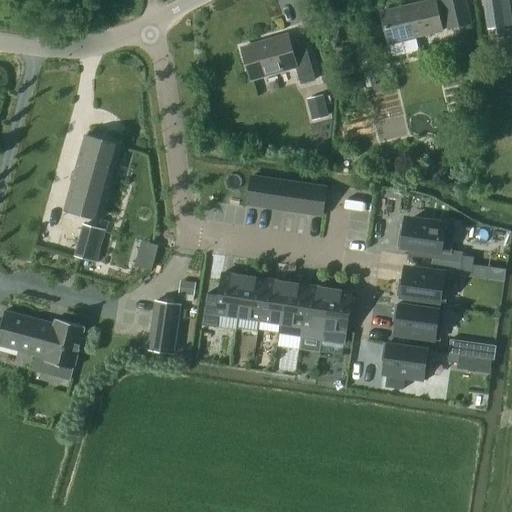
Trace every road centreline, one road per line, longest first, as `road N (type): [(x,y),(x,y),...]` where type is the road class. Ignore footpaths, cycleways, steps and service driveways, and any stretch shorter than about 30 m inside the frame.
road 1 (residential): [(153,20),(188,233),(331,256)]
road 2 (unclassified): [(0,43),(68,50),(153,20)]
